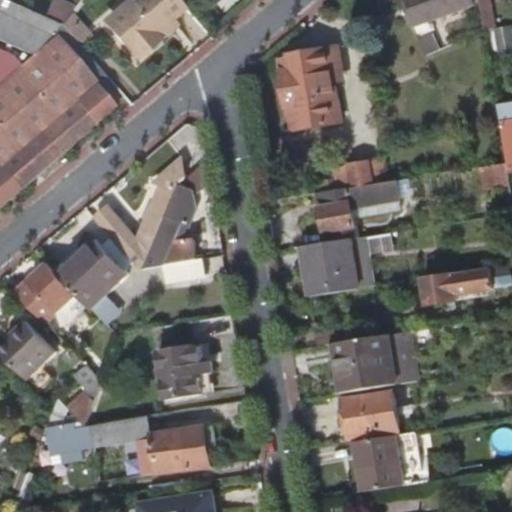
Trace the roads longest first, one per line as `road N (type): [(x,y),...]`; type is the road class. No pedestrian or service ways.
road 1 (residential): [(213,70),(229,107),(294,511)]
road 2 (residential): [(0,250),(213,70)]
